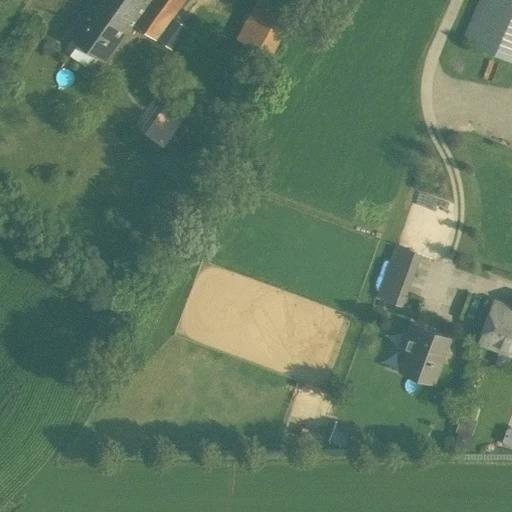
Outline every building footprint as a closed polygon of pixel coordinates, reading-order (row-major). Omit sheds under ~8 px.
[(85,0),(85,1),(88,3),(66,35),(105,62),(127,30),(128,30),(132,25),(156,40),(183,0),(85,0)] [(299,6),(286,0),(241,0),(223,33),(271,58),(299,6)] [(511,0),(478,0),(461,40),(511,62),(511,60),(511,0)] [(163,104),(143,133),(162,145),(182,118),(163,104)] [(402,306),(420,253),(394,244),(376,297),(379,298),(376,305),(384,308),(387,301),(402,306)] [(511,305),(493,299),(476,344),(510,356),(510,354),(511,354),(511,305)] [(456,338),(410,322),(407,332),(402,330),(395,350),(403,353),(396,372),(434,386),(444,356),(449,357),(456,338)]
